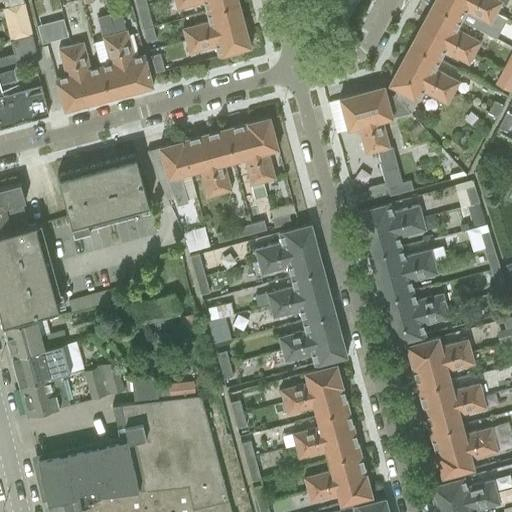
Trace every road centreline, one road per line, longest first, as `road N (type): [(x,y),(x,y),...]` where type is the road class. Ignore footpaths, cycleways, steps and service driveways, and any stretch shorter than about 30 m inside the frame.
road 1 (residential): [(412,511),(294,71)]
road 2 (residential): [(0,152),(294,71)]
road 3 (residential): [(391,0),(363,52),(294,71)]
